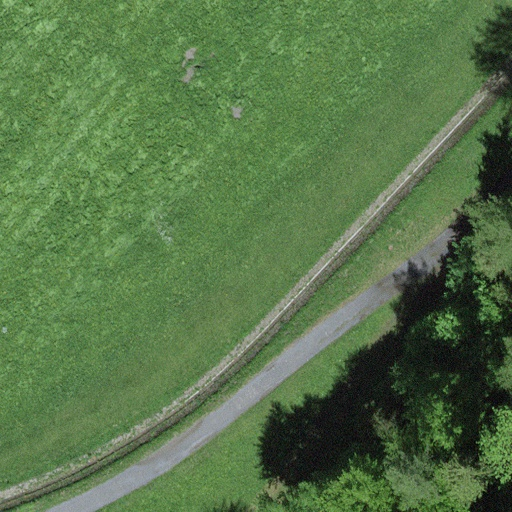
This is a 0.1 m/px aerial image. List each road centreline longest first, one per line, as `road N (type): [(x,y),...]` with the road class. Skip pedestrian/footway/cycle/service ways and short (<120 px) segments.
road 1 (track): [(69,511),(224,417),(316,337),(449,243),(511,184)]
road 2 (track): [(449,243),(419,317),(271,511)]
